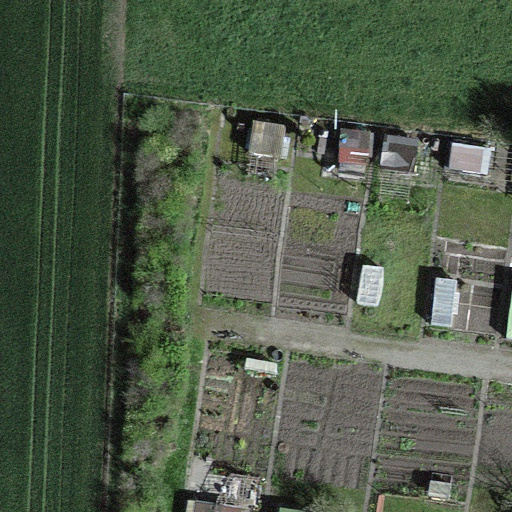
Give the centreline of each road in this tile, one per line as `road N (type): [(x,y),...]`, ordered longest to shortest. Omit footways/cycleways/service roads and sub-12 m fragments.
road 1 (track): [(511,366),(191,323),(213,127)]
road 2 (track): [(174,511),(201,324)]
